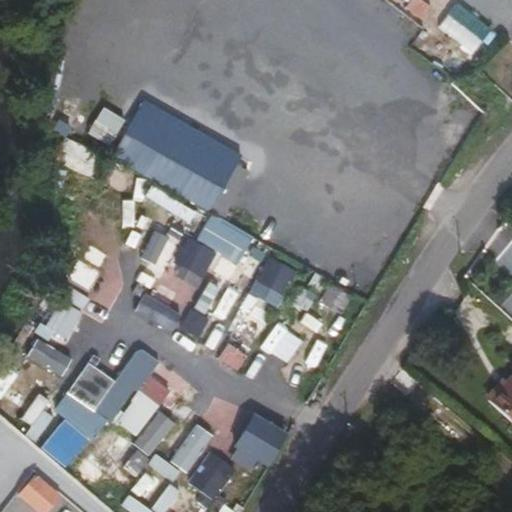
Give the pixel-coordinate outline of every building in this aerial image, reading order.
[(388,0),(401,9),(409,0),(388,0)] [(426,33),(471,68),(485,50),(441,15),(426,33)] [(86,132),(108,144),(124,114),(102,103),(86,132)] [(254,168),(258,159),(171,112),(139,170),(239,224),(266,175),(254,168)] [(55,158),(94,175),(105,152),(65,135),(55,158)] [(97,176),(123,192),(137,169),(110,153),(97,176)] [(150,185),(138,209),(170,224),(181,200),(150,185)] [(106,302),(125,272),(104,259),(109,251),(89,238),(65,277),(106,302)] [(266,253),(249,290),(278,304),(295,266),(266,253)] [(58,329),(70,307),(53,297),(40,319),(58,329)] [(257,341),(269,310),(249,303),(237,333),(257,341)] [(25,351),(61,371),(71,352),(36,332),(25,351)] [(234,366),(253,376),(261,361),(242,351),(234,366)] [(133,438),(149,450),(176,415),(136,385),(150,366),(133,353),(94,403),(136,434),(133,438)] [(191,398),(202,380),(160,355),(149,373),(191,398)] [(66,388),(94,404),(112,372),(85,357),(66,388)] [(511,365),(510,364),(480,399),(511,425),(511,423),(511,365)] [(186,470),(212,429),(194,418),(168,459),(186,470)] [(261,454),(277,423),(271,420),(255,451),(261,454)] [(261,454),(287,468),(303,437),(277,423),(261,454)] [(118,495),(131,477),(151,491),(165,472),(133,448),(121,464),(118,462),(102,483),(118,495)] [(216,496),(234,462),(207,448),(189,482),(216,496)] [(155,497),(165,505),(178,486),(168,479),(155,497)]
